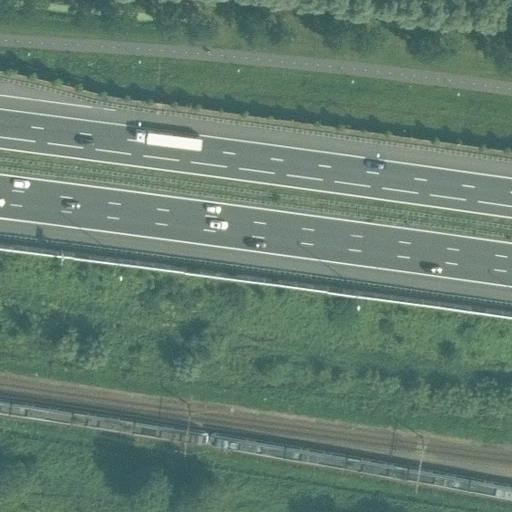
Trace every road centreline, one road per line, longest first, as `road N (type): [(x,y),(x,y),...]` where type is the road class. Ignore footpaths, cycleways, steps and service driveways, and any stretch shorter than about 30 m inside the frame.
road 1 (motorway): [(0,195),(511,264)]
road 2 (motorway): [(511,192),(0,123)]
